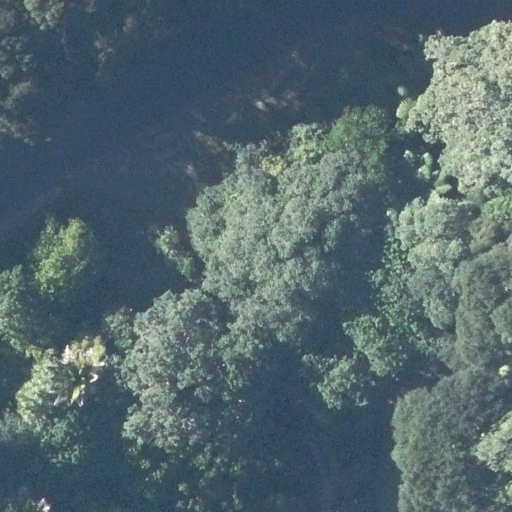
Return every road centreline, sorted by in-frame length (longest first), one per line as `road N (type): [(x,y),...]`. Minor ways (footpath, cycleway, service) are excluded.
road 1 (tertiary): [(354,0),(226,44),(0,177)]
road 2 (tertiary): [(405,511),(394,461),(459,381),(511,349)]
road 3 (tertiary): [(511,26),(377,0)]
